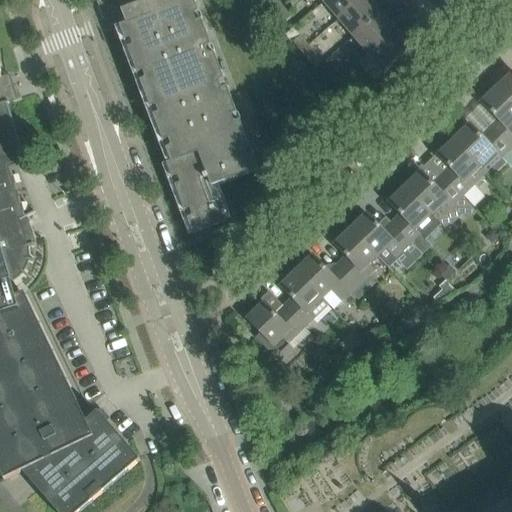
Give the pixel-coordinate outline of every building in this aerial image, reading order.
[(99,0),(100,2),(102,1),(113,31),(121,29),(171,162),(167,164),(193,233),(225,221),(213,188),(219,185),(259,170),(194,0),(99,0)] [(272,0),(268,4),(276,14),(283,8),(276,0),(272,0)] [(339,20),(361,0),(326,0),(324,2),(339,20)] [(353,37),(381,13),(369,0),(361,0),(339,20),(353,37)] [(283,8),(276,14),(284,23),(291,17),(283,8)] [(368,54),(396,30),(381,13),(353,37),(368,54)] [(396,30),(368,54),(384,72),(411,48),(396,30)] [(300,37),(293,43),(301,52),(308,46),(300,37)] [(308,46),(301,52),(309,62),(313,58),(316,55),(308,46)] [(22,99),(22,98),(18,99),(10,75),(2,78),(0,63),(0,305),(20,296),(15,287),(16,286),(13,281),(18,277),(22,274),(25,269),(26,266),(28,261),(28,259),(29,253),(28,247),(20,221),(26,218),(11,169),(26,164),(8,104),(22,99)] [(334,67),(327,73),(335,83),(342,77),(334,67)] [(511,72),(497,87),(511,102),(511,72)] [(342,77),(335,83),(343,92),(350,86),(342,77)] [(511,102),(497,87),(481,103),(501,123),(493,132),(510,150),(511,151),(511,150),(511,149),(511,147),(511,102)] [(511,151),(510,150),(493,132),(484,140),(469,124),(453,140),(480,168),(495,153),(501,159),(511,170),(511,151)] [(472,176),(480,168),(453,140),(437,155),(452,171),(444,179),(461,197),(476,212),(476,211),(462,196),(477,181),(472,176)] [(461,197),(444,179),(435,187),(420,172),(404,187),(431,215),(444,228),(448,225),(452,224),(462,214),(472,215),(476,212),(461,197)] [(444,229),(444,228),(431,215),(404,187),(388,202),(403,218),(395,226),(412,245),(422,255),(432,245),(425,239),(440,224),(444,229)] [(412,245),(395,226),(387,234),(366,213),(350,229),(377,257),(386,249),(396,260),(397,259),(408,269),(422,255),(412,245)] [(369,265),(377,257),(350,229),(334,244),(349,260),(341,268),(358,286),(364,293),(375,282),(369,276),(374,271),(369,265)] [(358,286),(341,268),(332,276),(312,255),(309,259),(305,255),(292,267),(323,299),(334,310),(352,292),(358,298),(364,293),(358,286)] [(446,281),(456,272),(450,266),(440,274),(446,281)] [(315,307),(323,299),(292,267),(280,279),(284,283),(280,286),(295,302),(287,310),(304,328),(320,312),(315,307)] [(80,511),(140,460),(127,444),(98,411),(85,423),(23,294),(20,296),(0,305),(0,466),(6,480),(23,472),(57,511),(80,511)] [(304,328),(287,310),(278,318),(263,303),(247,319),(261,333),(256,337),(280,362),(293,349),(288,344),(304,328)] [(332,359),(319,346),(312,353),(325,366),(332,359)] [(511,511),(511,497),(510,500),(487,511),(511,511)]
